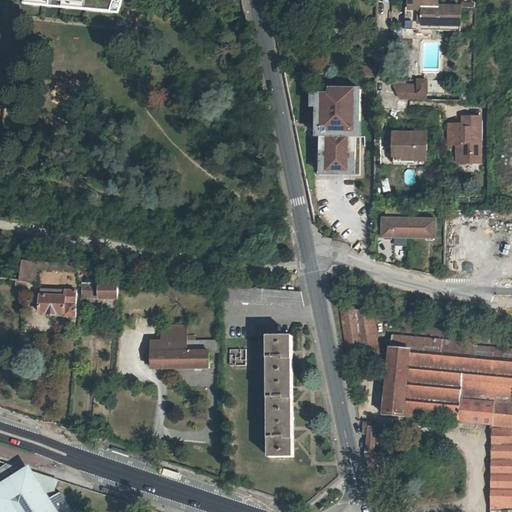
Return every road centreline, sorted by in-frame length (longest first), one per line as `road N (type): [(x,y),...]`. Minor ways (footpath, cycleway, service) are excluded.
road 1 (secondary): [(310,253),(348,416),(355,511)]
road 2 (secondary): [(254,0),(310,253)]
road 3 (primary): [(243,511),(0,429)]
road 4 (unknown): [(146,476),(160,386),(129,325)]
road 5 (residential): [(310,253),(454,291)]
